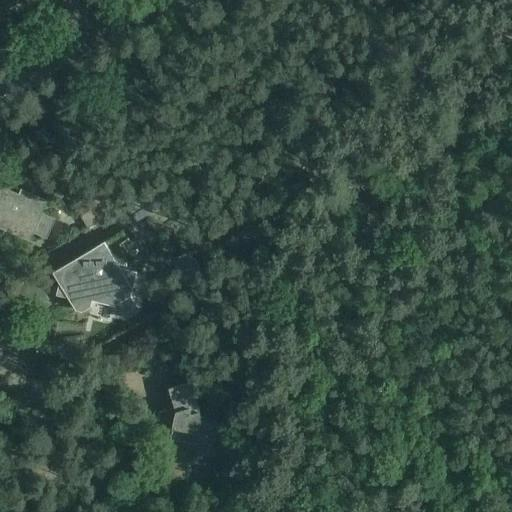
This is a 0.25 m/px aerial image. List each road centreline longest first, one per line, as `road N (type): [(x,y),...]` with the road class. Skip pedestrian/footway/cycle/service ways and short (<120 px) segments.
road 1 (residential): [(60,511),(69,503),(68,466),(33,317)]
road 2 (tertiary): [(0,85),(170,0)]
